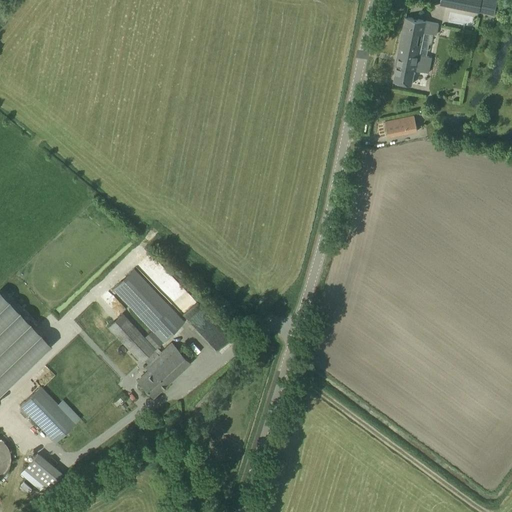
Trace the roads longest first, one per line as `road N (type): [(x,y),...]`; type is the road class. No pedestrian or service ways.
road 1 (tertiary): [(240,511),(326,222),(373,0)]
road 2 (track): [(484,511),(286,365)]
